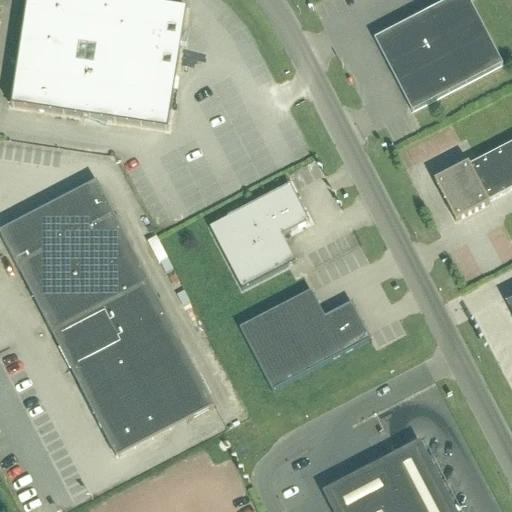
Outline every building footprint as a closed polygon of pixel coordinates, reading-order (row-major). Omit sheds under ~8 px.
[(168,134),(187,12),(105,0),(28,0),(23,34),(15,33),(11,63),(18,64),(11,110),(168,134)] [(412,115),(503,68),(467,0),(456,0),(375,43),(412,115)] [(413,152),(439,146),(434,127),(408,134),(413,152)] [(489,205),(511,192),(511,146),(470,168),(469,166),(438,182),(450,206),(447,208),(456,225),(490,207),(489,205)] [(0,237),(116,461),(214,410),(97,185),(0,235),(0,237)] [(210,231),(242,294),(296,265),(283,240),(305,228),(305,227),(309,225),(305,218),(306,217),(295,196),(294,196),(290,189),(286,191),(286,190),(227,221),(228,221),(210,231)] [(348,309),(325,320),(312,294),(240,332),(272,395),(370,344),(371,347),(373,346),(356,314),(352,307),(348,309)] [(337,511),(449,511),(418,452),(330,498),(337,511)]
